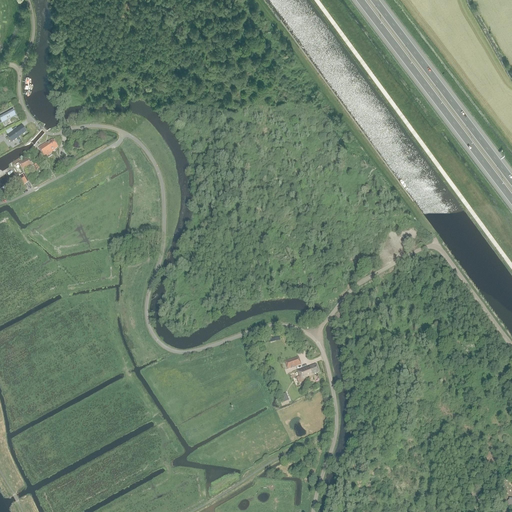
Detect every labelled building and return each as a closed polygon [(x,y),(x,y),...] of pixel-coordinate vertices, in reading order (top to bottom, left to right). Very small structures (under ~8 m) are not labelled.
[(13,111),(0,117),(0,123),(1,125),(16,116),(13,111)] [(11,142),(25,133),(24,133),(26,132),(22,127),(21,128),(8,137),(11,142)] [(46,144),(45,143),(38,148),(45,158),(52,153),(51,151),(57,147),(52,140),(46,144)] [(28,158),(18,163),(22,170),(32,165),(28,158)] [(56,163),(59,168),(65,165),(62,159),(56,163)] [(28,183),(23,174),(19,177),(24,185),(28,183)] [(15,189),(22,185),(19,181),(12,186),(15,189)] [(288,369),(301,365),(298,357),(285,362),(288,369)] [(298,370),(300,376),(296,378),(299,383),(313,378),(312,375),(319,373),(316,364),(307,368),(307,367),(298,370)]
